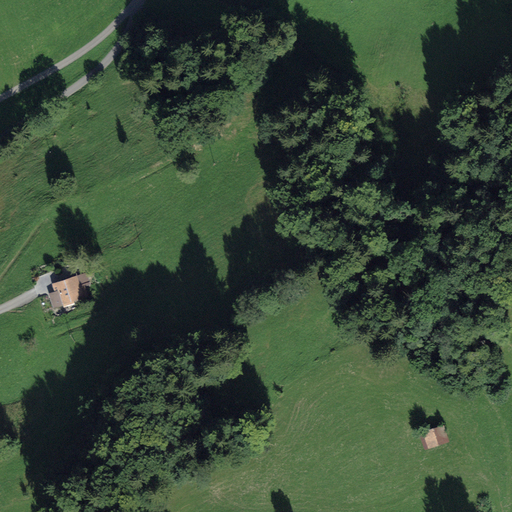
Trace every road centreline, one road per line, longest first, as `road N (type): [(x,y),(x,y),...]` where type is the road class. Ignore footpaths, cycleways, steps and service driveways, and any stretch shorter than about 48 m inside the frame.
road 1 (unclassified): [(142,0),(81,81),(0,149)]
road 2 (track): [(141,1),(88,48),(0,99)]
